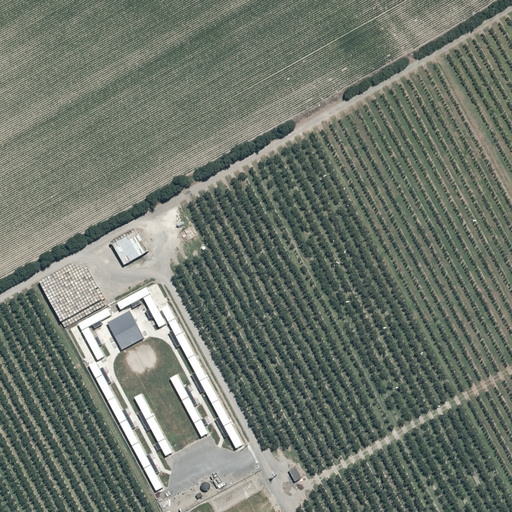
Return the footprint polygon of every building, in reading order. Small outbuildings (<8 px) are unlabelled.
[(138,232),(113,245),(125,266),(150,252),(138,232)] [(147,288),(118,304),(122,310),(144,299),(150,310),(147,311),(149,315),(152,319),(155,318),(160,328),(167,325),(147,288)] [(230,436),(238,449),(244,446),(169,306),(162,309),(173,331),(170,333),(178,348),(181,346),(195,372),(196,373),(193,375),(203,393),(205,391),(219,417),(220,418),(217,419),(226,438),(230,436)] [(79,324),(99,361),(105,358),(100,347),(103,345),(102,342),(99,337),(96,339),(90,328),(94,326),(95,329),(104,325),(102,322),(112,316),(108,309),(79,324)] [(130,311),(108,323),(123,350),(145,339),(144,338),(130,311)] [(101,369),(96,362),(89,365),(157,492),(164,488),(157,474),(160,473),(151,454),(148,456),(133,429),(136,428),(126,410),(123,411),(108,384),(111,383),(104,367),(101,369)] [(186,389),(178,374),(171,378),(203,438),(209,435),(205,426),(209,425),(206,418),(203,420),(195,407),(199,404),(189,387),(186,389)] [(173,453),(141,394),(134,397),(142,411),(142,412),(139,414),(148,431),(152,430),(159,442),(159,443),(155,445),(158,450),(159,451),(162,449),(167,457),(174,454),(173,453)] [(301,479),(294,467),(289,470),(296,482),(301,479)] [(207,482),(205,482),(202,483),(201,486),(201,488),(202,490),(204,491),(205,491),(208,490),(210,489),(211,487),(210,485),(209,483),(207,482)]
